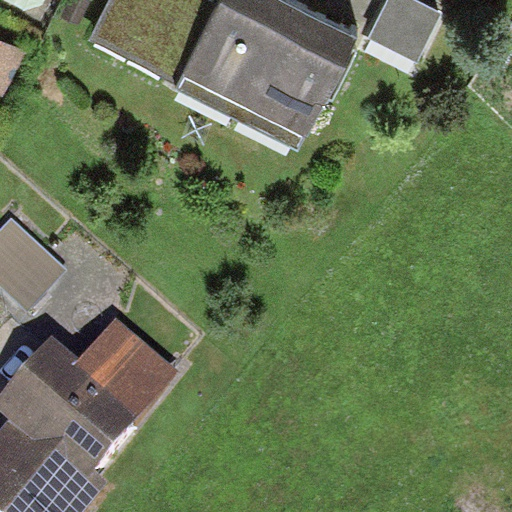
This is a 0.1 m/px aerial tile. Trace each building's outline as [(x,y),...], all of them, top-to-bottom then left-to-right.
[(188,72),(223,0),(116,0),(97,38),(184,81),(188,72)] [(283,0),(223,0),(188,72),(300,127),(347,31),(283,0)] [(424,69),(451,15),(420,0),(402,0),(379,47),(424,69)] [(0,46),(0,82),(17,58),(0,46)] [(13,233),(0,245),(0,301),(20,322),(61,280),(13,233)] [(32,442),(0,480),(0,511),(74,511),(139,435),(130,426),(165,384),(116,343),(84,381),(58,359),(6,420),(32,442)]
